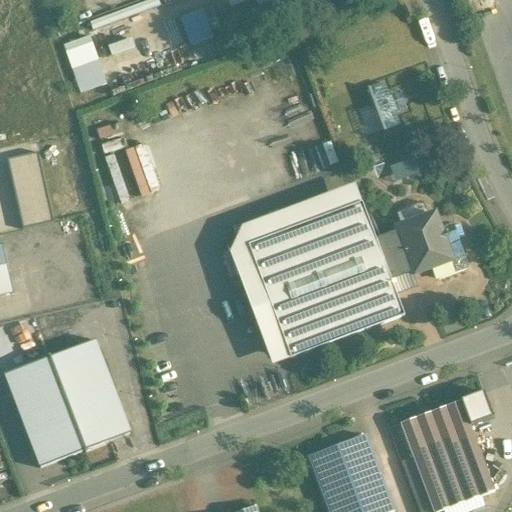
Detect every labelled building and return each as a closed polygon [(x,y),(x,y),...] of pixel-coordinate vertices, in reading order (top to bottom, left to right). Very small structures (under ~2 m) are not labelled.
[(255,0),(266,28),(339,0),(255,0)] [(80,94),(110,84),(93,36),(64,46),(80,94)] [(383,85),(370,90),(369,89),(368,90),(384,132),(385,132),(385,131),(399,126),(395,115),(400,113),(393,94),(388,96),(383,85)] [(23,230),(52,224),(37,155),(7,162),(23,230)] [(398,181),(420,173),(415,160),(393,167),(398,181)] [(242,228),(230,255),(271,367),(290,360),(248,247),(361,205),(354,186),(242,228)] [(434,214),(428,217),(424,205),(420,203),(398,211),(397,215),(401,227),(395,229),(397,234),(375,242),(390,280),(411,272),(413,277),(431,271),(434,278),(439,280),(466,270),(468,266),(458,239),(464,237),(459,226),(454,228),(453,225),(440,230),(434,214)] [(361,205),(248,247),(290,360),(404,318),(390,280),(375,242),(361,205)] [(3,250),(0,250),(0,299),(13,297),(3,250)] [(94,341),(49,358),(86,453),(131,435),(94,341)] [(86,453),(49,358),(3,376),(40,470),(86,453)] [(461,403),(400,426),(432,511),(444,511),(495,493),(461,403)] [(393,511),(365,437),(308,458),(327,511),(393,511)]
